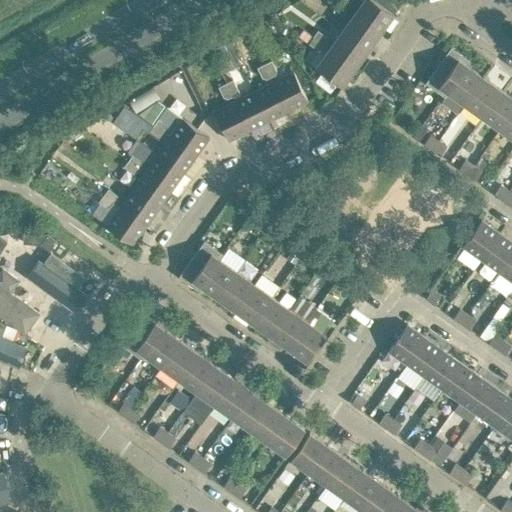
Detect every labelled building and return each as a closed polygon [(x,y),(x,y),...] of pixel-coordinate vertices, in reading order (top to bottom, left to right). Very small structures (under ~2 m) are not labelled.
[(351,9),(338,0),(334,7),(343,14),(347,13),(351,9)] [(338,0),(351,9),(353,5),(353,0),(352,0),(338,0)] [(394,13),(376,0),(362,0),(355,11),(381,31),(394,13)] [(381,31),(355,11),(342,29),(368,48),(381,31)] [(318,29),(313,36),(325,44),(328,40),(328,35),(318,29)] [(368,48),(342,29),(329,47),(355,66),(368,48)] [(325,44),(313,36),(309,42),(318,49),(323,48),(325,44)] [(466,63),(467,64),(471,60),(451,46),(426,82),(444,94),(466,63)] [(355,66),(329,47),(316,65),(342,84),(355,66)] [(272,59),(266,62),(272,75),(276,73),(277,69),(276,66),(272,59)] [(272,75),(266,62),(257,66),(262,76),(267,78),(272,75)] [(483,76),(467,64),(466,63),(444,94),(445,95),(441,100),(458,112),(465,103),(464,102),(483,76)] [(309,99),(300,81),(294,70),(274,80),(289,109),(309,99)] [(482,115),(501,89),(483,76),(464,102),(465,103),(482,115)] [(233,78),(226,82),(233,95),(237,93),(238,89),(233,78)] [(289,109),(274,80),(255,90),(269,119),(289,109)] [(233,95),(226,82),(219,85),(224,96),(228,97),(233,95)] [(500,128),(511,110),(511,96),(501,89),(482,115),(500,128)] [(269,119),(255,90),(235,99),(249,129),(269,119)] [(249,129),(235,99),(215,109),(229,138),(249,129)] [(167,105),(154,123),(166,132),(170,134),(197,153),(210,136),(167,105)] [(511,136),(511,110),(500,128),(511,136)] [(166,132),(154,123),(149,130),(159,137),(163,136),(166,132)] [(432,148),(438,139),(431,133),(424,142),(432,148)] [(197,153),(170,134),(157,152),(184,171),(197,153)] [(447,145),(438,139),(432,148),(441,154),(447,145)] [(134,152),(129,159),(141,167),(144,163),(143,159),(134,152)] [(184,171),(157,152),(145,170),(172,189),(184,171)] [(468,173),(474,164),(466,158),(459,167),(468,173)] [(141,167),(129,159),(124,165),(134,172),(138,172),(141,167)] [(482,170),(474,164),(468,173),(476,179),(482,170)] [(172,189),(145,170),(132,188),(159,207),(172,189)] [(503,198),(509,190),(501,184),(495,192),(503,198)] [(109,187),(104,194),(116,203),(119,198),(118,194),(109,187)] [(159,207),(132,188),(119,205),(146,225),(159,207)] [(511,203),(511,191),(509,190),(503,198),(511,204),(511,203)] [(116,203),(104,194),(99,200),(108,207),(113,206),(116,203)] [(146,225),(119,205),(107,223),(134,242),(146,225)] [(264,231),(270,222),(262,217),(256,225),(264,231)] [(480,257),(499,231),(481,218),(462,244),(480,257)] [(273,237),(279,229),(270,222),(264,231),(273,237)] [(498,270),(511,249),(511,240),(499,231),(480,257),(498,270)] [(23,232),(22,242),(40,243),(48,249),(55,240),(47,233),(23,232)] [(219,256),(221,258),(224,253),(204,239),(179,275),(198,288),(201,284),(200,283),(219,256)] [(300,257),(306,248),(297,242),(291,251),(300,257)] [(308,262),(314,254),(306,248),(300,257),(308,262)] [(511,279),(511,249),(498,270),(511,279)] [(39,259),(27,275),(74,310),(86,294),(76,287),(84,277),(51,253),(43,263),(39,259)] [(237,269),(221,258),(219,256),(200,283),(201,284),(218,296),(237,269)] [(0,314),(24,332),(39,310),(9,289),(18,277),(1,265),(0,267),(0,314)] [(335,282),(341,273),(333,267),(326,276),(335,282)] [(236,308),(255,282),(237,269),(218,296),(236,308)] [(343,288),(349,279),(341,273),(335,282),(343,288)] [(253,321),(273,294),(255,282),(236,308),(253,321)] [(432,288),(426,297),(435,303),(441,294),(432,288)] [(271,334),(290,307),(273,294),(253,321),(271,334)] [(289,347),(308,320),(290,307),(271,334),(289,347)] [(461,322),(467,313),(460,308),(453,316),(461,322)] [(124,345),(119,351),(126,356),(131,349),(142,357),(145,353),(144,352),(163,326),(164,327),(167,323),(148,309),(123,344),(124,345)] [(476,320),(467,313),(461,322),(470,328),(476,320)] [(0,357),(17,365),(25,345),(0,335),(5,323),(0,320),(0,357)] [(326,333),(310,321),(308,320),(289,347),(307,359),(326,333)] [(406,362),(424,335),(407,323),(388,349),(406,362)] [(180,338),(164,327),(163,326),(144,352),(145,353),(161,365),(180,338)] [(496,347),(503,338),(495,333),(488,342),(496,347)] [(424,374),(442,348),(424,335),(406,362),(424,374)] [(179,377),(198,351),(180,338),(161,365),(179,377)] [(511,345),(503,338),(496,347),(505,354),(511,345)] [(441,387),(460,361),(442,348),(424,374),(441,387)] [(197,390),(216,364),(198,351),(179,377),(197,390)] [(459,400),(478,373),(460,361),(441,387),(459,400)] [(215,403),(234,376),(216,364),(197,390),(183,410),(201,422),(215,403)] [(477,412),(496,386),(478,373),(459,400),(477,412)] [(233,416),(251,389),(234,376),(215,403),(233,416)] [(495,425),(511,400),(511,397),(496,386),(477,412),(495,425)] [(250,428),(269,402),(251,389),(233,416),(250,428)] [(357,392),(351,401),(360,407),(366,398),(357,392)] [(126,414),(133,405),(125,400),(118,409),(126,414)] [(511,400),(495,425),(511,436),(511,400)] [(268,441),(287,415),(269,402),(250,428),(268,441)] [(142,411),(133,405),(126,414),(135,421),(142,411)] [(387,426),(393,418),(385,412),(379,420),(387,426)] [(286,454),(305,427),(287,415),(268,441),(286,454)] [(396,432),(402,424),(393,418),(387,426),(396,432)] [(161,440),(168,430),(160,425),(153,434),(161,440)] [(177,437),(168,430),(161,440),(170,446),(177,437)] [(308,470),(327,444),(310,431),(291,457),(308,470)] [(422,452),(428,443),(420,437),(414,446),(422,452)] [(430,458),(436,449),(428,443),(422,452),(430,458)] [(326,483),(345,456),(327,444),(308,470),(326,483)] [(197,465),(204,456),(195,450),(188,459),(197,465)] [(212,462),(204,456),(197,465),(205,471),(212,462)] [(344,496),(363,469),(345,456),(326,483),(344,496)] [(458,477),(464,468),(455,462),(449,470),(458,477)] [(465,482),(472,474),(464,468),(458,477),(465,482)] [(362,508),(381,482),(363,469),(344,496),(362,508)] [(232,491),(239,481),(230,475),(224,484),(232,491)] [(247,487),(239,481),(232,491),(240,496),(247,487)] [(366,511),(385,511),(398,494),(381,482),(362,508),(366,511)] [(412,511),(416,507),(415,506),(398,494),(385,511),(412,511)] [(507,511),(508,511),(511,507),(511,502),(506,498),(500,507),(507,511)] [(432,511),(419,503),(418,501),(415,506),(416,507),(412,511),(432,511)]
